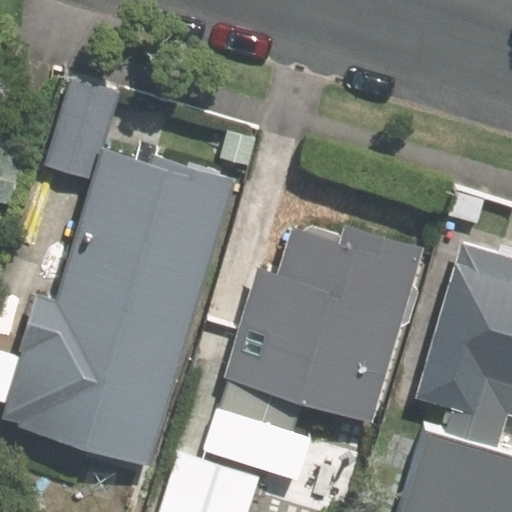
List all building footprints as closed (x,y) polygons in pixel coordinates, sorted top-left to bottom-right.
[(0,162),(14,118),(0,113),(0,162)] [(164,154),(111,139),(64,298),(99,309),(84,363),(162,387),(178,332),(189,335),(231,194),(236,176),(235,176),(237,166),(166,144),(164,154)] [(434,236),(360,214),(355,230),(306,216),(294,260),(271,254),(238,364),(243,366),(233,401),(304,423),(314,388),(384,408),(434,236)] [(511,244),(475,234),(431,383),(478,397),(474,409),(511,420),(511,244)] [(446,447),(395,431),(378,487),(430,503),(446,447)] [(186,442),(165,511),(250,511),(264,465),(186,442)]
